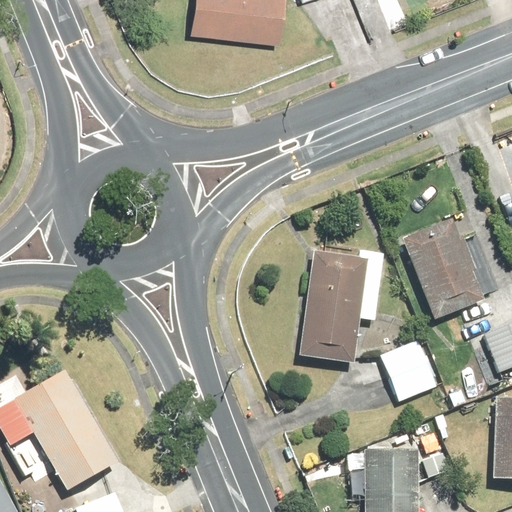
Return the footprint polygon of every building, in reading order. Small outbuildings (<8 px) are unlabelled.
[(194,0),(190,35),(278,46),(284,0),(194,0)] [(454,221),(401,240),(432,322),(484,303),(454,221)] [(367,259),(311,252),(297,359),(353,366),(367,259)] [(511,321),(481,333),(496,374),(511,368),(511,321)] [(417,342),(378,356),(394,403),(434,388),(417,342)] [(118,463),(63,370),(0,406),(0,424),(13,447),(33,435),(67,493),(118,463)] [(511,481),(511,399),(494,399),(492,481),(511,481)] [(418,511),(417,450),(363,451),(364,511),(418,511)] [(0,511),(15,511),(0,484),(0,511)] [(119,511),(112,494),(72,510),(73,511),(119,511)]
